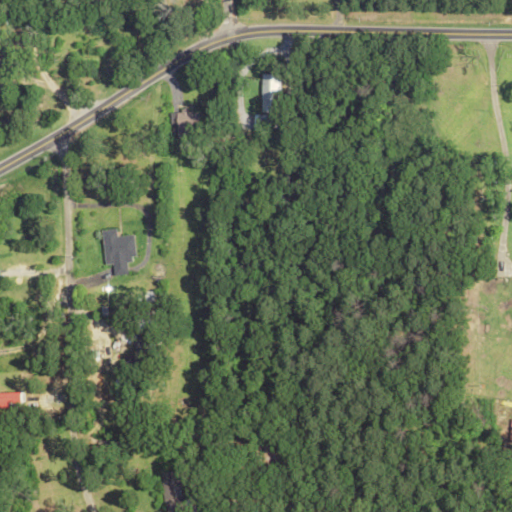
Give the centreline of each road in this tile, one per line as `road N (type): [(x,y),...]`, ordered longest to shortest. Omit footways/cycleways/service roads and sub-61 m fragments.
road 1 (residential): [(511,35),(220,32),(0,158)]
road 2 (residential): [(53,128),(75,453),(90,511)]
